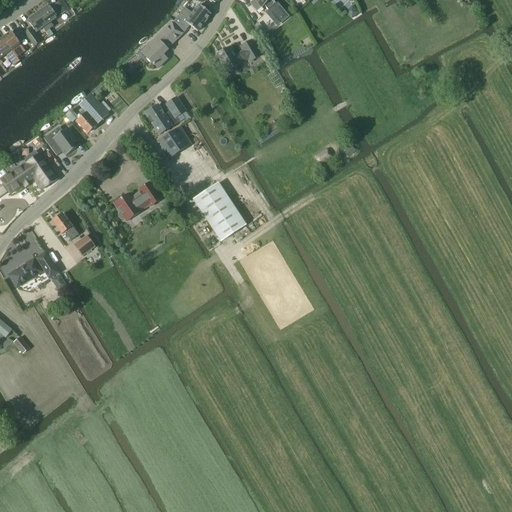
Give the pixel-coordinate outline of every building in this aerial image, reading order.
[(54,6),(61,16),(69,10),(62,0),(54,6)] [(276,5),(271,0),(254,0),(250,4),(256,12),(264,6),(268,11),(276,5)] [(289,17),(277,3),(276,5),(268,11),(267,12),(274,19),(279,14),(285,20),(289,17)] [(185,9),(174,22),(184,33),(189,26),(198,32),(203,26),(206,22),(206,21),(211,15),(209,13),(211,9),(204,4),(201,7),(199,6),(192,15),(185,9)] [(54,27),(50,23),(57,18),(49,6),(38,14),(50,30),(54,27)] [(46,33),(50,30),(38,14),(28,21),(36,33),(43,28),(46,33)] [(169,42),(172,45),(183,34),(172,23),(147,47),(152,51),(146,57),(158,69),(168,60),(163,55),(167,51),(163,47),(169,42)] [(31,30),(25,33),(34,46),(41,42),(31,30)] [(11,32),(3,38),(17,58),(25,52),(18,41),(14,37),(11,32)] [(20,33),(14,37),(18,41),(23,37),(20,33)] [(0,40),(0,59),(6,56),(9,60),(10,60),(14,66),(20,62),(17,58),(3,38),(0,40)] [(229,48),(217,55),(227,72),(241,64),(242,66),(248,62),(249,64),(262,57),(252,40),(240,48),(242,52),(234,56),(229,48)] [(97,99),(103,94),(99,89),(93,94),(97,99)] [(77,122),(88,134),(98,126),(98,125),(109,116),(91,96),(80,106),(87,114),(77,122)] [(179,123),(176,118),(186,112),(176,98),(166,105),(168,108),(162,112),(158,105),(145,114),(154,127),(160,136),(179,123)] [(180,127),(157,142),(169,159),(191,144),(180,127)] [(67,129),(54,140),(50,135),(44,139),(57,157),(63,152),(66,156),(76,148),(72,143),(76,141),(67,129)] [(353,154),(349,147),(341,152),(346,159),(353,154)] [(327,150),(314,157),(319,167),(333,159),(327,150)] [(40,154),(27,163),(0,181),(10,195),(34,179),(37,183),(36,183),(41,191),(57,180),(40,154)] [(129,194),(114,204),(120,213),(119,213),(119,215),(119,217),(120,219),(122,220),(123,220),(124,219),(126,222),(141,212),(140,211),(149,205),(150,207),(161,200),(150,183),(139,190),(141,192),(132,198),(129,194)] [(246,226),(218,184),(193,200),(221,243),(246,226)] [(182,218),(188,214),(183,206),(177,211),(182,218)] [(63,214),(52,222),(62,235),(65,233),(71,241),(78,235),(63,214)] [(87,236),(74,246),(83,258),(96,248),(87,236)] [(45,253),(36,259),(37,259),(35,260),(34,260),(9,276),(17,288),(25,283),(27,284),(34,279),(34,277),(42,272),(44,270),(49,279),(58,273),(45,253)] [(30,349),(20,338),(13,343),(23,355),(30,349)]
